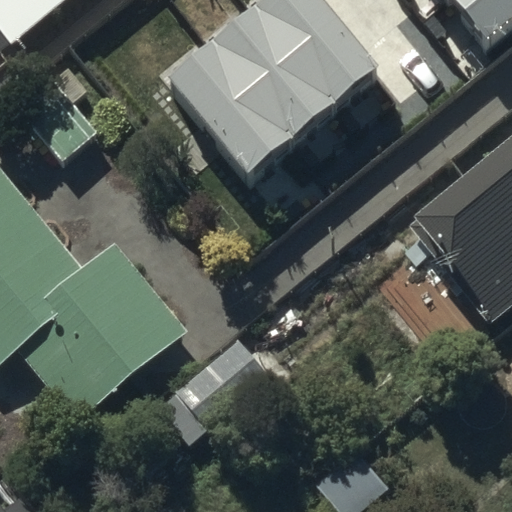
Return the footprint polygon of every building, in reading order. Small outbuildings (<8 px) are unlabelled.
[(206,0),(190,14),(220,48),(206,60),(263,126),(335,65),(343,75),(365,56),(358,47),(412,0),(206,0)] [(511,0),(458,0),(502,51),(511,42),(511,0)] [(49,75),(12,105),(61,164),(98,134),(49,75)] [(511,138),(415,216),(418,220),(411,226),(489,323),(511,303),(511,138)] [(187,332),(115,245),(82,271),(0,171),(0,363),(16,350),(77,423),(187,332)] [(169,459),(148,434),(99,475),(120,500),(169,459)] [(356,452),(315,486),(337,511),(361,511),(387,491),(356,452)]
